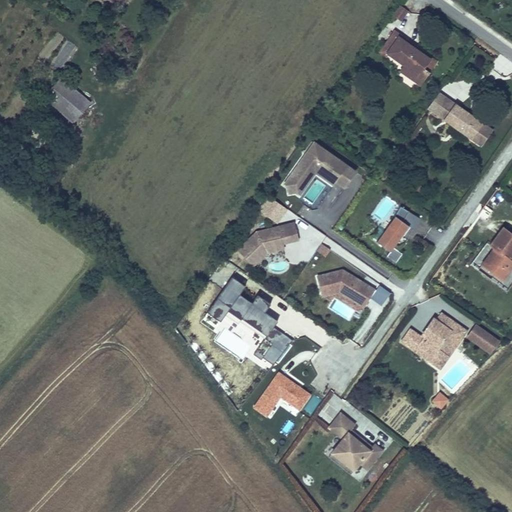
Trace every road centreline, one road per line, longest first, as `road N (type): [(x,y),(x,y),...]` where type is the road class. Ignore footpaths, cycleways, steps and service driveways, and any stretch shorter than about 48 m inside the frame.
road 1 (residential): [(341,366),(362,358),(511,150)]
road 2 (unknown): [(410,293),(302,218)]
